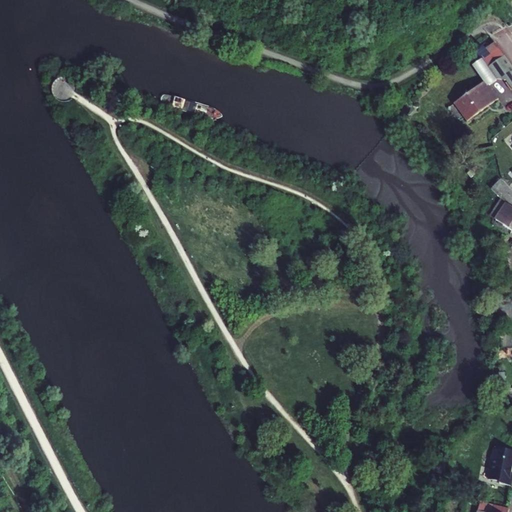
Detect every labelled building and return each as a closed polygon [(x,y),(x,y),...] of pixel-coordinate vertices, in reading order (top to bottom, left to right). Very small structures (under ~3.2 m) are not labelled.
[(506,80),(511,89),(511,67),(504,56),(494,43),(482,51),(485,57),(482,60),(487,67),(495,79),(506,80)] [(461,113),(467,109),(473,117),(498,99),(485,82),(454,104),(461,113)] [(461,113),(467,122),(473,117),(467,109),(461,113)] [(472,176),(482,170),(479,165),(472,169),(469,171),(472,176)] [(504,225),(511,230),(511,191),(501,180),(491,189),(501,197),(508,203),(501,213),(499,213),(497,217),(497,219),(499,221),(504,225)] [(501,213),(508,203),(501,197),(490,213),(497,219),(497,217),(499,213),(501,213)] [(511,466),(511,450),(494,448),(493,455),(491,455),(488,470),(490,471),(488,480),(499,482),(499,484),(510,486),(511,474),(511,472),(511,473),(511,467),(511,466)] [(507,511),(509,509),(508,508),(480,501),(477,511),(507,511)]
